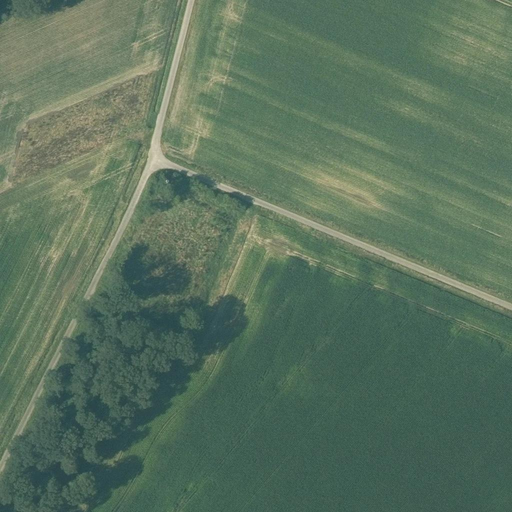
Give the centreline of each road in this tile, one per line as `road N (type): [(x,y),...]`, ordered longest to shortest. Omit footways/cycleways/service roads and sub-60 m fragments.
road 1 (track): [(191,0),(151,158),(0,463)]
road 2 (track): [(151,158),(511,306)]
